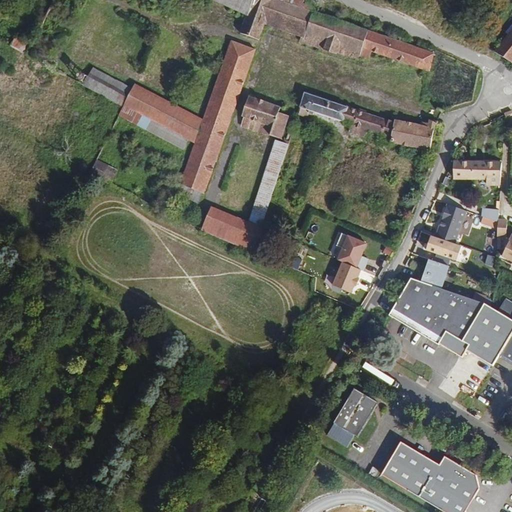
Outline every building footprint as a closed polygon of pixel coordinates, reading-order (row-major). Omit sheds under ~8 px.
[(46,0),(24,46),(20,56),(47,70),(66,27),(78,0),(46,0)] [(363,57),(366,47),(371,32),(317,15),(321,0),(214,0),(235,9),(249,15),(242,34),(261,41),(267,22),(306,35),(303,43),(341,55),(342,50),(363,57)] [(371,32),(366,47),(434,68),(437,52),(371,32)] [(511,35),(511,36),(497,54),(511,62),(511,35)] [(20,56),(24,46),(7,38),(2,47),(20,56)] [(256,53),(234,45),(231,55),(225,53),(216,77),(222,79),(207,121),(198,143),(181,189),(201,197),(203,193),(206,195),(256,53)] [(88,77),(88,74),(88,73),(88,71),(86,69),(84,68),(82,68),(80,69),(78,70),(77,72),(77,74),(77,76),(79,78),(81,79),(82,80),(84,79),(86,78),(88,77)] [(87,88),(125,107),(134,89),(95,70),(87,88)] [(207,121),(136,85),(134,89),(125,107),(190,139),(198,143),(207,121)] [(392,144),(431,151),(439,124),(430,121),(429,125),(398,118),(397,120),(379,116),(306,92),(298,115),(314,121),(316,115),(352,125),(350,133),(366,139),(369,131),(381,135),(380,143),(391,147),(392,144)] [(243,116),(251,119),(276,127),(273,136),(285,140),(293,118),(284,114),(285,110),(250,97),(243,116)] [(190,139),(125,107),(120,119),(184,152),(190,139)] [(276,127),(251,119),(248,127),(273,136),(276,127)] [(249,226),(264,233),(290,146),(277,141),(249,226)] [(85,170),(107,180),(114,166),(92,156),(85,170)] [(501,186),(502,162),(455,162),(454,178),(487,180),(487,185),(501,186)] [(211,209),(202,232),(255,255),(264,233),(249,226),(211,209)] [(465,247),(481,251),(490,227),(440,210),(430,235),(436,237),(432,250),(460,259),(465,247)] [(508,233),(508,219),(498,219),(499,234),(508,233)] [(338,246),(343,247),(347,234),(342,232),(338,246)] [(511,234),(502,256),(511,261),(511,234)] [(334,286),(354,293),(371,242),(348,235),(339,261),(342,262),(334,286)] [(383,253),(390,256),(394,248),(386,245),(383,253)] [(334,287),(335,277),(327,275),(325,285),(334,287)] [(492,308),(485,304),(412,279),(390,316),(439,345),(439,344),(462,358),(467,350),(492,308)] [(511,301),(507,298),(498,312),(511,319),(511,301)] [(511,319),(498,312),(492,308),(467,350),(493,366),(500,355),(511,334),(511,319)] [(511,334),(500,355),(511,362),(511,334)] [(379,404),(357,390),(336,424),(329,436),(349,449),(356,436),(359,438),(379,404)] [(401,443),(382,476),(442,511),(466,511),(480,490),(476,476),(445,457),(440,466),(401,443)]
